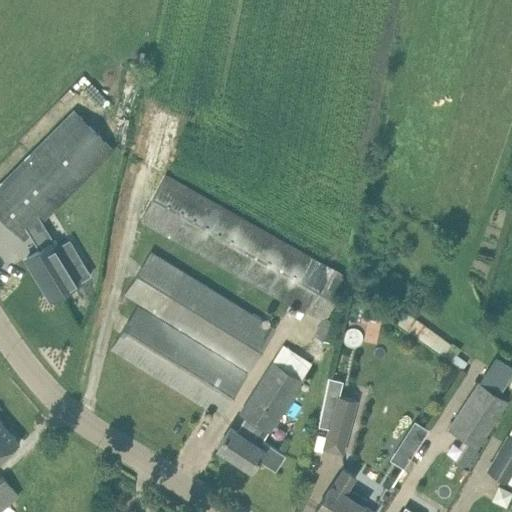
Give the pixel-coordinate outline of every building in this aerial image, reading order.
[(42,222),(113,149),(73,110),(0,183),(0,214),(25,239),(30,233),(42,222)] [(166,174),(140,221),(305,315),(333,268),(166,174)] [(42,222),(30,233),(40,249),(26,258),(51,299),(78,282),(90,274),(81,259),(69,239),(57,246),(42,222)] [(275,327),(151,251),(124,293),(249,369),(275,327)] [(111,347),(221,414),(247,372),(137,305),(111,347)] [(452,344),(449,349),(458,356),(462,349),(453,343),(452,344)] [(285,454),(263,440),(312,363),(283,344),(240,411),(247,415),(237,431),(230,427),(217,447),(252,469),(259,459),(275,470),(285,454)] [(447,430),(463,440),(452,458),(470,470),(480,453),(475,450),(506,401),(497,395),(511,372),(511,367),(497,357),(479,384),(477,382),(447,430)] [(325,391),(319,424),(328,426),(349,432),(357,399),(337,394),(341,380),(328,377),(325,391)] [(391,460),(407,467),(426,425),(411,418),(391,460)] [(0,459),(20,442),(0,419),(0,459)] [(507,434),(486,470),(511,484),(511,429),(509,435),(507,434)] [(364,504),(362,503),(362,501),(361,499),(360,498),(358,496),(356,495),(355,495),(353,495),(351,496),(345,492),(356,475),(343,467),(332,484),(316,510),(319,511),(375,511),(363,504),(364,504)] [(2,476),(0,478),(0,511),(19,496),(2,476)]
